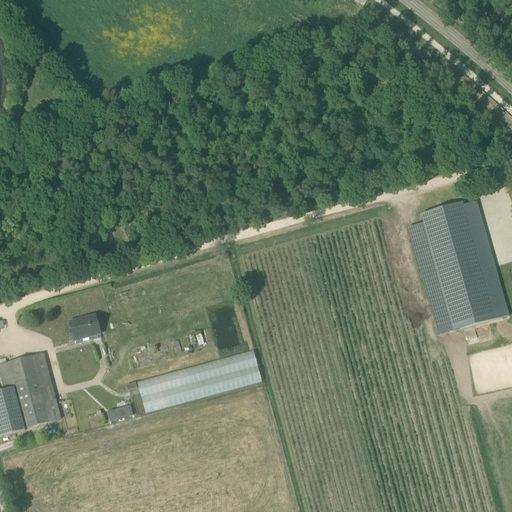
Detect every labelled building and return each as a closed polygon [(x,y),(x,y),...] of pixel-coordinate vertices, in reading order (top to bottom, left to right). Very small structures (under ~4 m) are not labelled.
[(508,317),(476,202),(463,206),(462,203),(421,214),(454,332),(508,317)] [(75,346),(101,339),(95,316),(69,323),(75,346)] [(142,411),(262,385),(255,354),(124,382),(126,391),(137,389),(142,411)] [(0,371),(5,391),(0,392),(0,437),(0,438),(25,431),(25,430),(60,421),(43,355),(34,357),(0,365),(0,371)] [(117,411),(111,412),(113,422),(119,421),(117,411)] [(15,474),(18,462),(7,460),(5,472),(15,474)]
